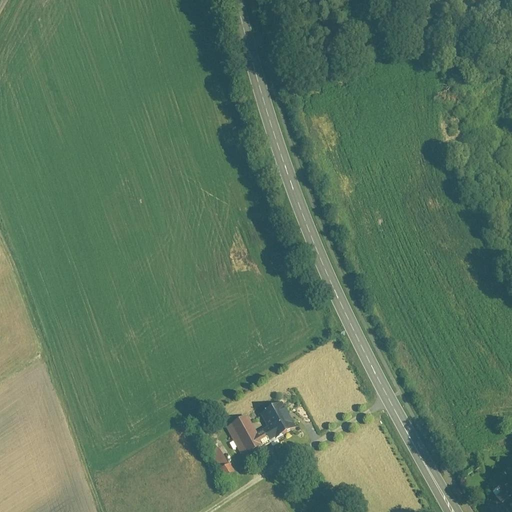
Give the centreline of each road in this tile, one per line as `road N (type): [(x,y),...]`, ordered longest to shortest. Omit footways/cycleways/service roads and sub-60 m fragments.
road 1 (primary): [(451,511),(297,206),(236,0)]
road 2 (track): [(388,399),(210,511)]
